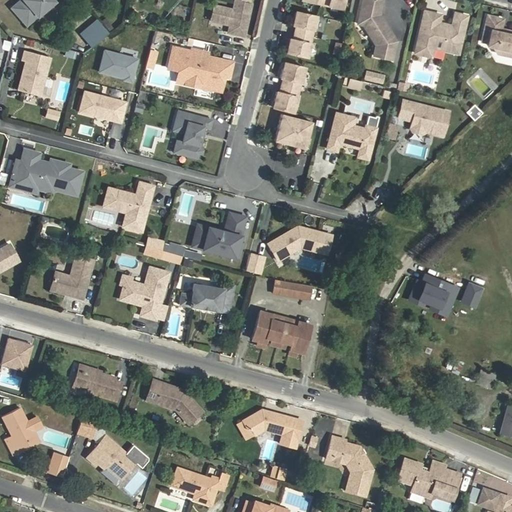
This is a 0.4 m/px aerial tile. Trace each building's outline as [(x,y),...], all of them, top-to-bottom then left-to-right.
[(26,0),(15,10),(30,26),(41,17),(39,16),(47,9),(49,10),(56,4),(55,3),(57,0),(26,0)] [(246,0),(237,0),(234,11),(222,8),(219,23),(231,26),(229,33),(245,37),(252,6),(246,5),(246,0)] [(325,0),(325,4),(345,9),(347,0),(325,0)] [(388,31),(389,28),(383,19),(387,0),(368,0),(361,28),(367,29),(379,50),(376,60),(395,64),(399,46),(392,34),(390,35),(388,31)] [(219,23),(222,8),(216,7),(212,21),(219,23)] [(321,13),(301,9),(297,27),(303,28),(303,31),(316,34),(321,13)] [(458,53),(466,16),(454,13),(451,26),(446,25),(445,27),(438,25),(438,23),(440,15),(424,11),(416,44),(433,48),(458,53)] [(131,19),(130,27),(139,29),(141,21),(131,19)] [(508,23),(492,20),(486,45),(500,48),(499,52),(502,57),(511,59),(511,34),(508,37),(505,33),(508,23)] [(302,34),(295,32),(291,50),(312,55),(316,34),(303,31),(302,34)] [(431,57),(433,48),(416,44),(414,53),(431,57)] [(189,53),(171,49),(166,71),(179,74),(186,75),(184,87),(198,90),(198,89),(219,94),(223,79),(227,80),(230,67),(205,61),(206,55),(190,51),(189,53)] [(151,53),(147,69),(155,71),(159,55),(151,53)] [(53,62),(28,55),(26,65),(29,66),(25,81),(27,82),(26,84),(24,86),(22,94),(44,100),(53,62)] [(309,65),(289,60),(285,76),(288,76),(286,83),(304,87),(309,65)] [(426,80),(427,63),(410,63),(410,80),(426,80)] [(381,83),(383,75),(367,71),(365,79),(381,83)] [(186,75),(179,74),(176,85),(184,87),(186,75)] [(350,78),(348,86),(358,88),(360,81),(350,78)] [(282,89),(278,105),(299,110),(304,87),(286,83),(285,90),(282,89)] [(406,91),(408,84),(399,83),(397,89),(406,91)] [(129,105),(87,95),(82,115),(101,120),(101,118),(105,119),(104,121),(123,126),(129,105)] [(133,111),(141,112),(142,104),(134,102),(133,111)] [(446,140),(451,116),(405,105),(401,122),(410,124),(410,122),(415,123),(413,132),(415,136),(425,138),(428,136),(446,140)] [(480,113),(474,107),(467,113),(473,120),(480,113)] [(184,144),(181,157),(200,161),(204,159),(205,154),(203,150),(206,138),(204,137),(205,131),(211,132),(213,122),(180,114),(175,133),(186,136),(184,144)] [(358,119),(339,115),(331,150),(340,153),(343,142),(346,143),(348,145),(348,146),(364,149),(374,152),(379,129),(369,127),(368,130),(356,127),(358,119)] [(315,125),(284,117),(277,143),(308,151),(315,125)] [(387,141),(395,142),(397,133),(390,131),(387,141)] [(184,144),(179,143),(176,155),(181,157),(184,144)] [(409,144),(406,153),(423,158),(426,149),(409,144)] [(21,161),(16,159),(11,179),(24,182),(25,177),(38,181),(38,185),(50,188),(51,184),(77,191),(82,171),(68,167),(69,163),(50,158),(49,162),(48,165),(41,163),(42,160),(38,159),(39,153),(24,149),(21,161)] [(374,152),(364,149),(362,157),(372,160),(374,152)] [(11,179),(9,185),(36,192),(37,188),(51,192),(52,188),(76,194),(77,191),(51,184),(50,188),(38,185),(38,181),(25,177),(24,182),(11,179)] [(119,192),(115,211),(130,214),(126,228),(145,232),(156,187),(142,183),(139,196),(138,199),(135,199),(133,195),(119,192)] [(119,192),(111,190),(106,209),(115,211),(119,192)] [(252,214),(236,209),(232,224),(233,225),(232,229),(215,224),(209,246),(245,255),(247,246),(244,245),(245,238),(252,214)] [(215,224),(204,221),(198,243),(209,246),(215,224)] [(290,234),(273,244),(282,261),(305,247),(319,251),(324,232),(302,227),(297,230),(298,232),(293,235),(290,234)] [(0,249),(0,268),(2,270),(24,258),(15,241),(0,249)] [(152,241),(150,248),(166,253),(168,246),(152,241)] [(62,266),(57,284),(73,288),(77,286),(82,288),(81,291),(90,293),(101,254),(83,249),(77,270),(62,266)] [(265,272),(270,255),(255,252),(251,268),(261,271),(265,272)] [(152,279),(138,275),(131,278),(127,293),(143,297),(146,296),(151,297),(150,299),(147,309),(163,313),(163,311),(167,299),(176,267),(157,261),(152,279)] [(139,271),(131,269),(128,278),(131,278),(138,275),(139,271)] [(189,289),(187,300),(236,308),(241,281),(231,279),(230,284),(200,279),(198,290),(189,289)] [(277,281),(275,294),(310,300),(312,287),(277,281)] [(167,299),(163,311),(171,313),(174,301),(167,299)] [(275,315),(262,312),(255,340),(260,341),(268,343),(269,338),(274,339),(281,341),(289,343),(294,344),(293,350),(301,352),(306,353),(312,325),(300,322),(299,324),(294,323),(295,321),(279,316),(279,319),(274,318),(275,315)] [(510,319),(494,318),(493,340),(509,341),(510,319)] [(33,342),(9,335),(2,359),(26,366),(33,342)] [(274,339),(272,345),(287,349),(289,343),(281,341),(274,339)] [(72,384),(77,386),(82,365),(99,370),(100,368),(79,361),(72,384)] [(82,365),(77,386),(115,398),(121,380),(114,378),(114,375),(99,370),(82,365)] [(495,375),(480,370),(476,384),(491,389),(495,375)] [(176,407),(187,420),(201,409),(183,387),(152,377),(146,397),(176,407)] [(20,404),(3,414),(12,433),(6,436),(14,452),(21,448),(18,443),(35,433),(28,419),(20,404)] [(511,405),(508,405),(499,433),(511,436),(511,405)] [(254,407),(237,417),(241,425),(246,426),(249,431),(259,425),(277,430),(274,440),(289,444),(296,419),(281,415),(282,412),(262,407),(262,409),(254,407)] [(92,435),(98,418),(83,413),(77,430),(92,435)] [(41,437),(31,418),(28,419),(35,433),(18,443),(21,448),(41,437)] [(342,454),(346,461),(350,470),(345,489),(365,494),(372,467),(365,454),(361,452),(359,449),(360,446),(358,442),(346,439),(346,437),(331,433),(325,456),(332,457),(333,452),(342,454)] [(104,466),(105,465),(108,462),(116,469),(118,469),(124,474),(136,459),(106,434),(87,455),(96,463),(98,461),(104,466)] [(69,455),(54,450),(53,455),(67,460),(69,455)] [(332,457),(346,461),(342,454),(333,452),(332,457)] [(53,455),(48,468),(63,473),(67,460),(53,455)] [(404,457),(397,477),(412,483),(410,489),(429,496),(436,476),(441,477),(445,464),(433,461),(429,471),(419,468),(421,463),(404,457)] [(108,462),(105,465),(121,477),(124,474),(118,469),(116,469),(108,462)] [(271,464),(268,476),(282,480),(285,468),(271,464)] [(196,489),(195,492),(194,498),(211,504),(217,486),(224,488),(229,474),(221,471),(220,476),(219,479),(211,477),(178,466),(172,484),(190,490),(190,487),(196,489)] [(264,476),(261,485),(274,489),(277,480),(264,476)] [(511,511),(511,505),(508,504),(510,498),(499,494),(491,511),(511,511)] [(288,511),(289,508),(272,503),(271,505),(255,500),(254,503),(247,500),(242,511),(288,511)]
